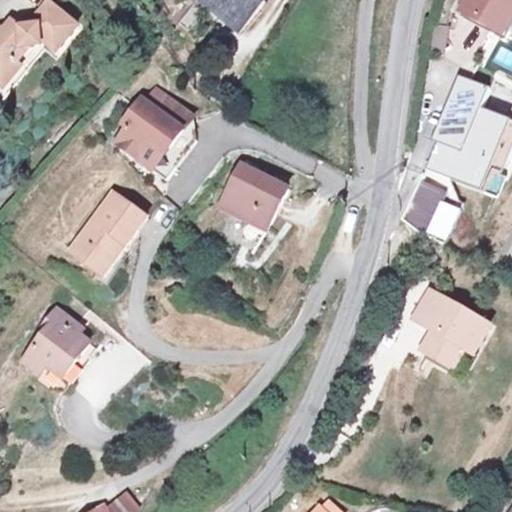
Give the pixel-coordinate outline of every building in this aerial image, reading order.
[(206,0),(228,20),(243,0),(206,0)] [(509,0),(457,0),(447,23),(488,44),(509,0)] [(0,34),(0,93),(2,95),(18,76),(12,71),(20,56),(35,57),(41,50),(47,55),(52,60),(72,37),(45,14),(29,33),(21,35),(9,29),(1,34),(0,34)] [(418,38),(416,66),(433,71),(435,42),(418,38)] [(18,76),(2,95),(7,100),(47,55),(41,50),(35,57),(20,56),(12,71),(18,76)] [(192,119),(152,92),(115,145),(167,182),(196,141),(192,119)] [(441,189),(450,159),(430,153),(421,182),(441,189)] [(243,164),(222,205),(256,223),(261,213),(273,219),(290,188),(243,164)] [(400,226),(426,240),(447,202),(421,188),(400,226)] [(115,195),(73,255),(102,276),(124,245),(129,248),(149,219),(115,195)] [(261,213),(256,223),(269,229),(273,219),(261,213)] [(124,245),(102,276),(107,280),(129,248),(124,245)] [(423,354),(452,372),(464,354),(473,359),(489,334),(432,298),(416,322),(435,335),(423,354)] [(75,329),(55,313),(42,330),(46,333),(21,364),(38,378),(45,369),(50,373),(61,359),(72,368),(88,348),(70,334),(75,329)] [(464,354),(452,372),(460,378),(473,359),(464,354)] [(131,486),(114,499),(118,502),(124,511),(134,511),(145,504),(131,486)] [(124,511),(118,502),(103,511),(124,511)]
